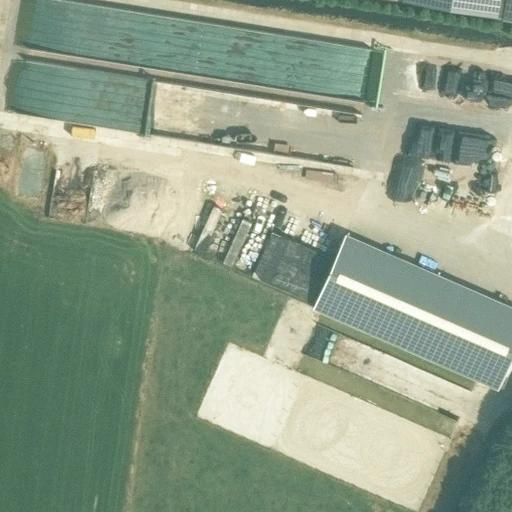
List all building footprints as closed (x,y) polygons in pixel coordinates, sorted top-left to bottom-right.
[(511,0),(403,0),(511,18),(511,0)] [(405,159),(453,162),(453,156),(473,158),(476,127),(408,121),(405,159)] [(444,185),(434,212),(471,226),(481,200),(444,185)] [(313,308),(496,388),(511,351),(511,308),(345,235),(313,308)] [(460,419),(472,388),(349,337),(338,364),(443,408),(442,412),(460,419)]
